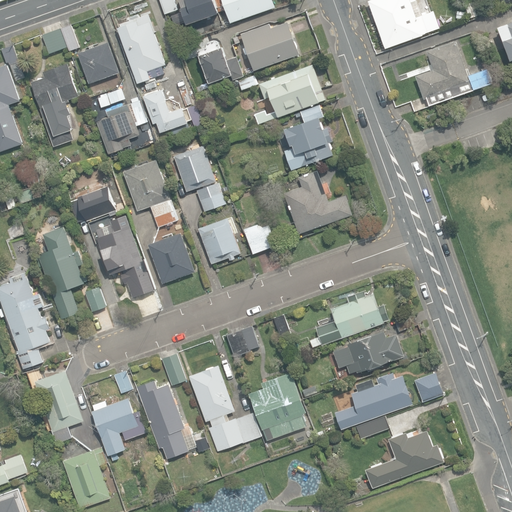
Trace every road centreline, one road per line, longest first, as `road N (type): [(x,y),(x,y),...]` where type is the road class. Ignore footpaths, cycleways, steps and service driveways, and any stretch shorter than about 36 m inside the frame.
road 1 (residential): [(424,237),(99,354)]
road 2 (tertiary): [(337,0),(424,237)]
road 3 (tertiary): [(424,237),(511,463)]
